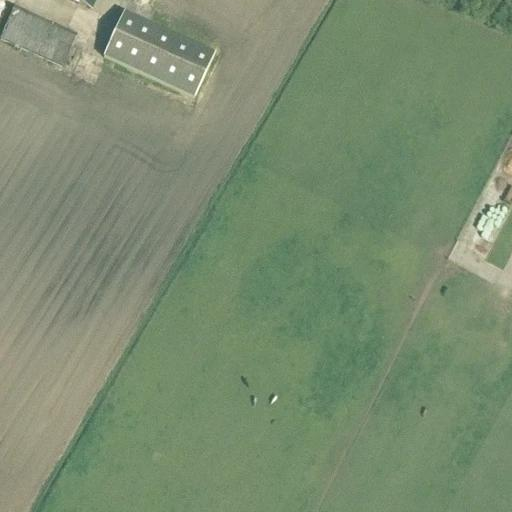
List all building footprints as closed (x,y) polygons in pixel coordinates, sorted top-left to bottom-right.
[(40,0),(10,0),(13,16),(29,14),(32,32),(45,29),(40,0)] [(62,0),(91,13),(97,0),(62,0)] [(102,59),(192,102),(214,56),(123,13),(102,59)] [(11,32),(0,51),(0,52),(55,82),(66,63),(11,32)] [(495,189),(476,230),(487,235),(507,194),(495,189)] [(479,270),(489,242),(470,235),(459,262),(479,270)]
